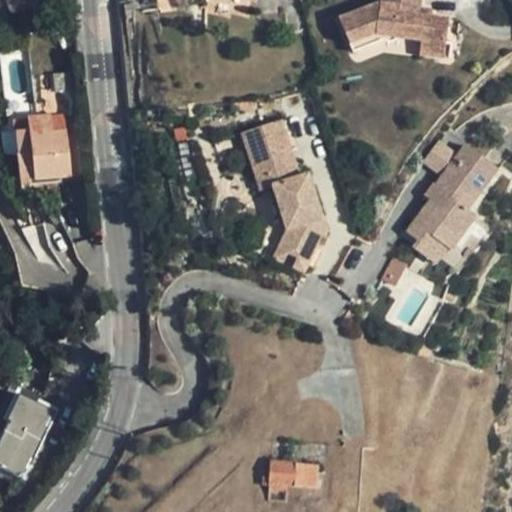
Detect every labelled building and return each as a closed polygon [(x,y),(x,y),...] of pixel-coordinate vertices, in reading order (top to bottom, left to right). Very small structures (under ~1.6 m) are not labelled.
[(45,0),(2,0),(6,13),(46,1),(45,0)] [(419,15),(420,8),(421,0),(388,0),(386,10),(344,26),(354,52),(381,41),(382,36),(422,41),(420,55),(444,58),(450,19),(430,16),(419,15)] [(432,10),(420,8),(419,15),(430,16),(432,10)] [(256,101),(230,103),(230,109),(253,107),(253,105),(256,105),(256,101)] [(53,134),(64,132),(74,131),(72,115),(51,118),(53,134)] [(53,134),(51,118),(14,122),(20,179),(69,175),(64,132),(53,134)] [(273,188),(287,233),(316,248),(325,230),(312,191),(306,193),(302,179),(294,182),(285,151),(290,149),(281,121),(254,130),(257,142),(245,146),(255,179),(268,175),(272,188),(273,188)] [(257,142),(254,130),(241,134),(245,146),(257,142)] [(498,165),(467,142),(451,163),(442,173),(436,181),(441,185),(433,198),(408,231),(422,241),(428,232),(452,249),(477,214),(468,207),(498,165)] [(442,173),(451,163),(432,148),(424,159),(442,173)] [(272,188),(268,175),(255,179),(260,192),(272,188)] [(312,191),(308,177),(302,179),(306,193),(312,191)] [(433,198),(441,185),(436,181),(427,193),(433,198)] [(452,249),(428,232),(422,241),(417,248),(440,265),(452,249)] [(316,248),(287,233),(273,259),(301,275),(316,248)] [(0,433),(0,469),(20,479),(38,444),(35,442),(48,415),(14,397),(0,423),(0,424),(4,426),(0,433)] [(271,462),(269,485),(268,502),(287,503),(288,486),(317,488),(319,466),(271,462)]
